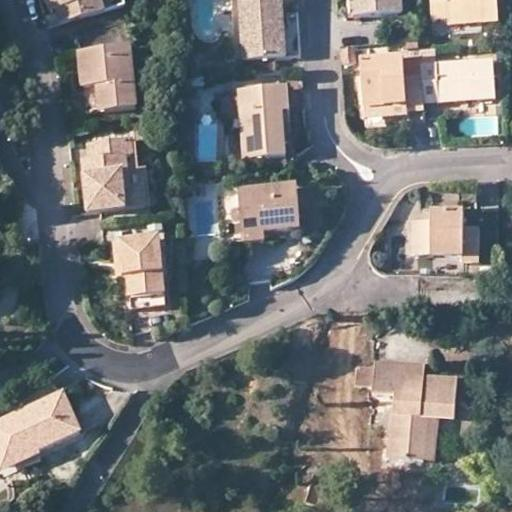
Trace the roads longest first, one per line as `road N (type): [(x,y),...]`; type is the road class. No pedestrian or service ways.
road 1 (residential): [(19,0),(43,104),(68,322),(89,358),(106,368),(167,360)]
road 2 (residential): [(329,282),(343,336),(347,472),(369,499),(396,511)]
road 3 (residential): [(378,186),(336,131),(322,0)]
road 4 (residential): [(167,360),(155,389),(66,511)]
road 5 (residential): [(167,360),(329,282)]
road 6 (residential): [(378,186),(428,166),(511,161)]
